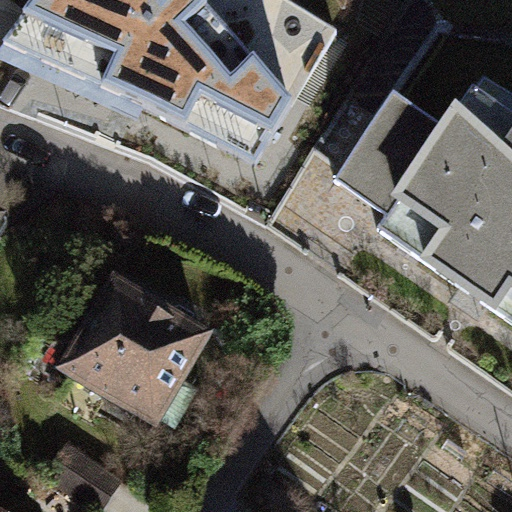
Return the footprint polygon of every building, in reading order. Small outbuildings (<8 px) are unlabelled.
[(121,0),(19,0),(0,27),(0,48),(26,66),(38,49),(71,72),(121,0)] [(394,101),(334,185),(381,219),(370,234),(511,335),(511,93),(484,77),(442,136),(394,101)] [(0,258),(13,240),(0,231),(0,258)] [(212,349),(109,294),(57,392),(160,447),(212,349)] [(105,507),(121,472),(70,448),(54,483),(105,507)]
